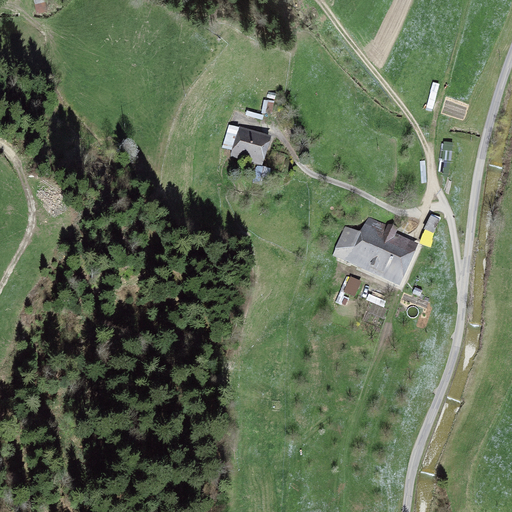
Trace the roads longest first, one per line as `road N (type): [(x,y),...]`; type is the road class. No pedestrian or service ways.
road 1 (unclassified): [(511,52),(481,153),(455,351),(417,454),(406,511)]
road 2 (track): [(432,176),(414,123),(319,0)]
road 3 (track): [(0,146),(34,216),(0,293)]
